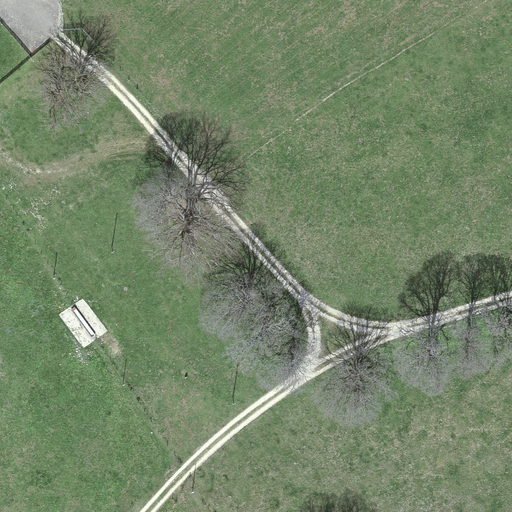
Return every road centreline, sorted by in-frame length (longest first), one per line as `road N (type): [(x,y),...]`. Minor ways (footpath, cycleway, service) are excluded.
road 1 (track): [(33,0),(315,311),(355,330),(434,329),(511,301)]
road 2 (track): [(151,511),(298,381),(315,311)]
